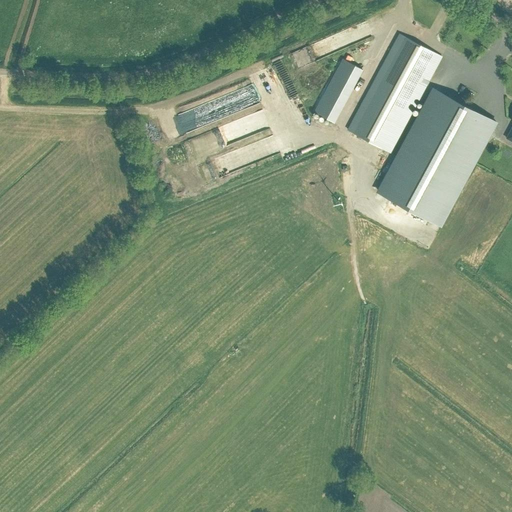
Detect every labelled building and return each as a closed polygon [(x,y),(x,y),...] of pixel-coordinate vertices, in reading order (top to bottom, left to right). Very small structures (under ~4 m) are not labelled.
[(302,54),(306,64),(360,40),(355,30),(302,54)] [(441,57),(399,34),(347,130),(389,153),(441,57)] [(314,111),(336,122),(364,70),(342,59),(314,111)] [(280,95),(290,91),(279,68),(270,73),(280,95)] [(377,191),(442,226),(497,122),(432,88),(377,191)] [(298,128),(308,122),(292,94),(282,100),(298,128)] [(263,118),(268,115),(263,105),(258,107),(263,118)] [(252,148),(257,160),(277,152),(272,140),(252,148)]
